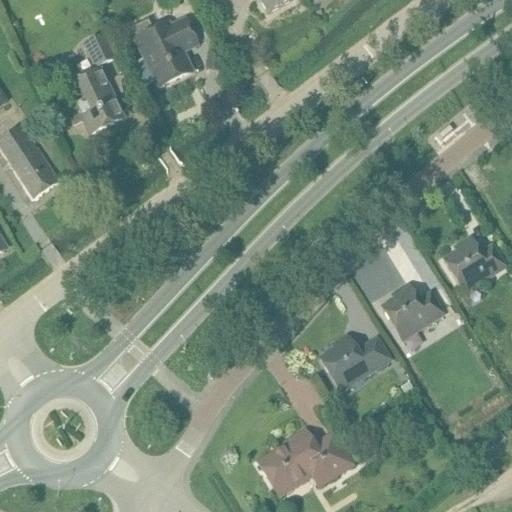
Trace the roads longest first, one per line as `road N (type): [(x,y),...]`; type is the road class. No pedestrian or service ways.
road 1 (primary): [(502,0),(310,144),(71,384)]
road 2 (primary): [(107,422),(149,364),(339,169),(511,37)]
road 3 (unclassified): [(0,326),(435,0)]
road 4 (unclassified): [(161,490),(256,352),(383,214),(511,107)]
